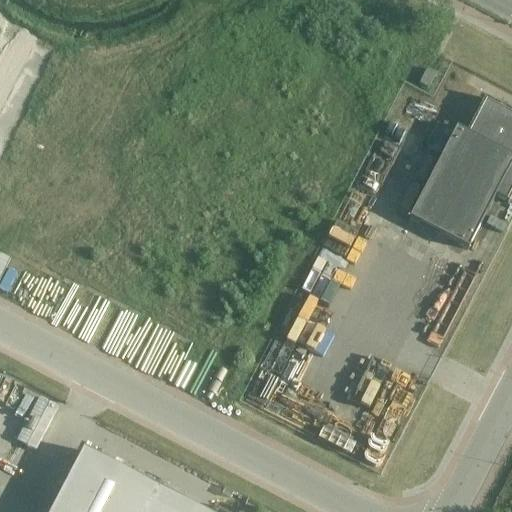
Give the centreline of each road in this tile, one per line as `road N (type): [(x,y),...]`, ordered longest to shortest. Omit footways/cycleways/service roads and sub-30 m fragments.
road 1 (unclassified): [(361,511),(0,324)]
road 2 (unclassified): [(448,511),(511,390)]
